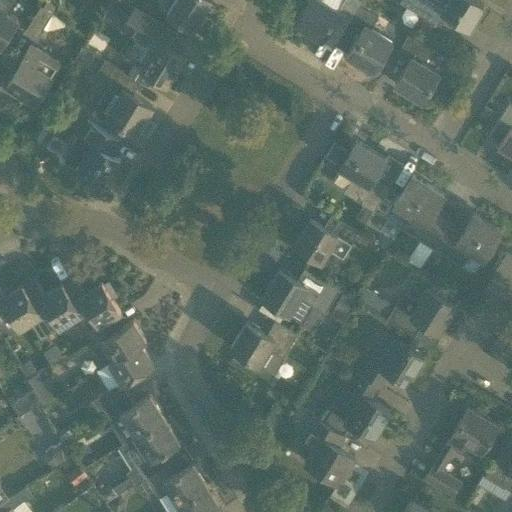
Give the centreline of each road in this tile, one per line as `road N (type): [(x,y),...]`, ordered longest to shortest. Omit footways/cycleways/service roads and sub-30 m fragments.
road 1 (residential): [(263,511),(182,381),(185,323),(204,283)]
road 2 (residential): [(204,283),(343,87)]
road 3 (residential): [(348,511),(461,349)]
road 4 (residential): [(28,217),(95,217),(151,243),(204,283)]
road 5 (residential): [(138,164),(234,16)]
road 6 (residential): [(343,87),(234,16)]
road 7 (residential): [(444,146),(511,42)]
